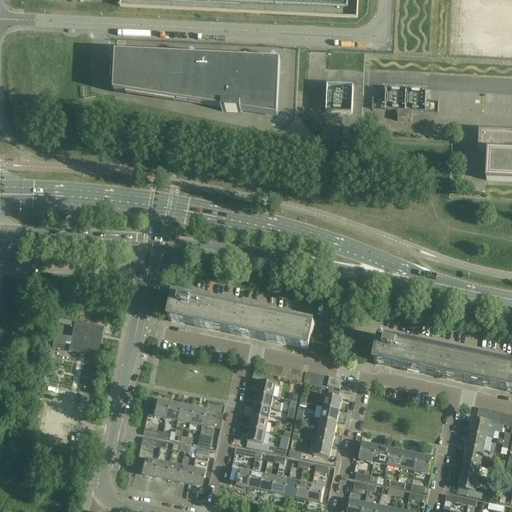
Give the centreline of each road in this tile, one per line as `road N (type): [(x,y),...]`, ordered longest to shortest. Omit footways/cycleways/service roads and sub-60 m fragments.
road 1 (unclassified): [(0,17),(376,36),(385,0)]
road 2 (tertiary): [(444,286),(339,242),(149,205)]
road 3 (tertiary): [(194,244),(444,286)]
road 4 (residential): [(104,493),(145,287)]
road 5 (residential): [(212,511),(243,353)]
road 6 (tertiary): [(149,205),(0,194)]
road 7 (residential): [(339,511),(365,379)]
road 8 (residential): [(365,379),(243,353)]
